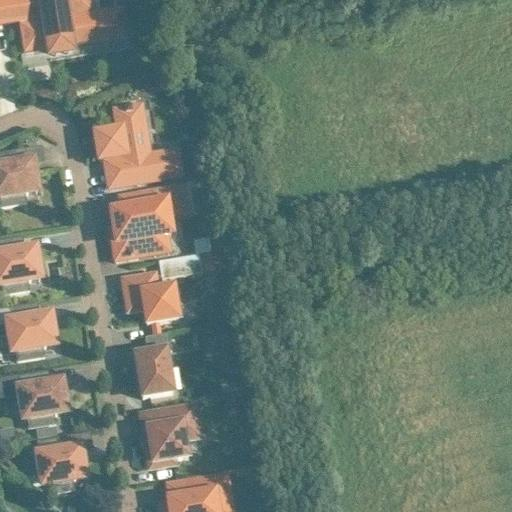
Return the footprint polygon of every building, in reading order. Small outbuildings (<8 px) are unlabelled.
[(16,0),(17,1),(18,1),(21,21),(20,22),(20,23),(24,22),(25,30),(22,31),(22,32),(23,32),(26,52),(25,52),(25,54),(48,50),(48,54),(50,54),(49,48),(69,45),(70,51),(71,50),(70,46),(124,37),(123,36),(122,36),(119,17),(118,12),(95,15),(96,18),(85,20),(84,12),(88,12),(87,10),(86,11),(84,0),(16,0)] [(110,191),(179,180),(175,156),(147,161),(139,112),(130,113),(130,111),(124,112),(124,114),(116,115),(119,135),(95,139),(99,164),(108,163),(109,167),(106,167),(110,191)] [(0,210),(26,206),(26,205),(24,205),(23,198),(36,195),(33,178),(37,177),(37,176),(36,176),(34,166),(18,168),(16,157),(21,156),(21,155),(0,158),(0,210)] [(199,187),(178,191),(183,221),(205,217),(199,187)] [(117,216),(111,217),(116,246),(112,247),(115,265),(138,261),(137,257),(154,254),(152,241),(170,238),(166,214),(178,212),(174,192),(139,198),(115,202),(117,216)] [(1,297),(2,298),(29,293),(29,292),(27,292),(26,285),(39,283),(36,265),(40,265),(40,263),(39,263),(37,253),(20,255),(19,245),(24,244),(24,242),(0,246),(0,289),(1,289),(3,296),(1,297)] [(161,284),(213,275),(211,258),(159,266),(161,284)] [(146,329),(178,323),(177,321),(181,321),(183,318),(182,310),(179,308),(175,309),(173,292),(157,295),(154,279),(123,284),(128,316),(143,313),(146,329)] [(39,309),(5,314),(0,315),(0,331),(5,331),(6,338),(5,338),(5,340),(9,339),(12,356),(16,355),(18,363),(16,363),(16,364),(44,360),(43,358),(42,359),(41,351),(54,349),(51,332),(55,331),(55,330),(54,330),(52,319),(36,322),(34,311),(39,310),(39,309)] [(213,333),(200,335),(203,349),(215,346),(218,360),(231,357),(225,331),(213,333)] [(168,337),(144,341),(147,358),(135,360),(142,402),(172,397),(165,356),(171,355),(168,337)] [(17,382),(0,384),(0,402),(16,400),(17,405),(16,405),(16,407),(20,406),(23,423),(28,423),(29,430),(27,430),(28,431),(55,427),(55,426),(53,426),(52,419),(65,416),(62,399),(66,398),(66,397),(65,397),(63,387),(47,389),(45,378),(50,377),(50,376),(17,382)] [(238,408),(225,403),(218,422),(231,427),(238,408)] [(147,433),(154,471),(174,468),(173,464),(187,461),(183,439),(198,437),(194,410),(157,416),(159,431),(147,433)] [(57,431),(37,434),(38,442),(58,439),(57,431)] [(90,438),(69,442),(36,447),(36,449),(37,448),(39,459),(34,460),(36,471),(35,471),(35,472),(39,472),(42,489),(46,488),(48,496),(46,496),(46,497),(74,493),(74,491),(72,492),(71,484),(84,482),(81,465),(85,464),(85,463),(84,463),(83,454),(92,453),(90,438)] [(227,503),(226,499),(223,479),(186,485),(188,500),(167,504),(167,511),(216,511),(215,505),(227,503)]
